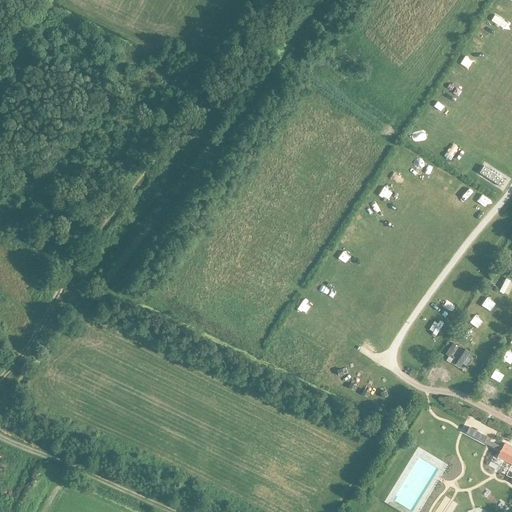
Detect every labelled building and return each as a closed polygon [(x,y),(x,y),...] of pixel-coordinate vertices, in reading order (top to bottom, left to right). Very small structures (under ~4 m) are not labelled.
[(498,10),(506,15),(511,6),(503,1),(498,10)] [(495,14),(489,23),(496,28),(503,20),(495,14)] [(481,55),(484,49),(476,45),(473,52),(481,55)] [(460,73),(465,75),(469,68),(464,65),(460,73)] [(478,171),(500,185),(504,179),(482,165),(478,171)] [(349,247),(358,253),(362,246),(353,241),(349,247)] [(459,273),(468,277),(472,266),(463,263),(459,273)] [(500,288),(509,292),(511,286),(511,279),(506,277),(500,288)] [(439,310),(450,315),(454,307),(443,302),(439,310)] [(476,329),(482,322),(474,316),(469,323),(476,329)] [(457,362),(465,347),(453,341),(447,352),(453,356),(452,359),(457,362)] [(464,368),(474,354),(466,348),(456,363),(464,368)] [(511,352),(508,350),(502,358),(509,363),(511,358),(511,352)] [(469,427),(466,433),(501,451),(498,457),(511,464),(511,440),(509,446),(505,443),(503,448),(489,441),(491,438),(469,427)]
